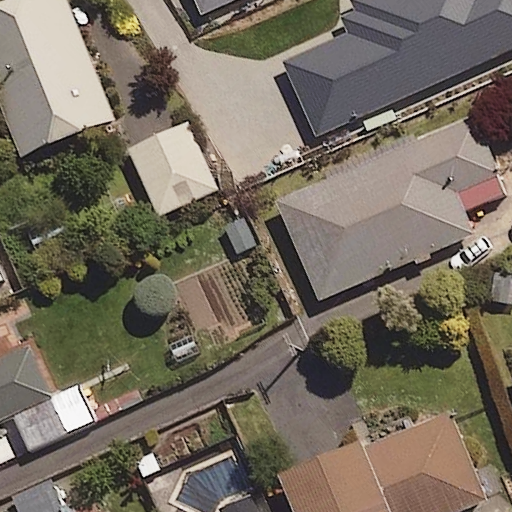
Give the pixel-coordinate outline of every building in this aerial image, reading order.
[(67,0),(5,0),(0,2),(0,106),(18,152),(114,115),(67,0)] [(260,0),(200,0),(211,22),(260,0)] [(499,169),(473,107),(324,170),(325,174),(274,196),(316,294),(473,228),(456,187),(499,169)] [(222,189),(192,121),(133,147),(162,215),(222,189)] [(2,253),(0,254),(0,287),(13,282),(2,253)] [(0,351),(0,433),(0,432),(0,412),(48,392),(25,341),(0,351)] [(81,388),(20,415),(36,450),(97,423),(81,388)] [(355,430),(270,466),(290,511),(441,511),(483,494),(445,404),(360,440),(355,430)] [(64,511),(47,472),(6,490),(15,509),(7,511),(64,511)]
